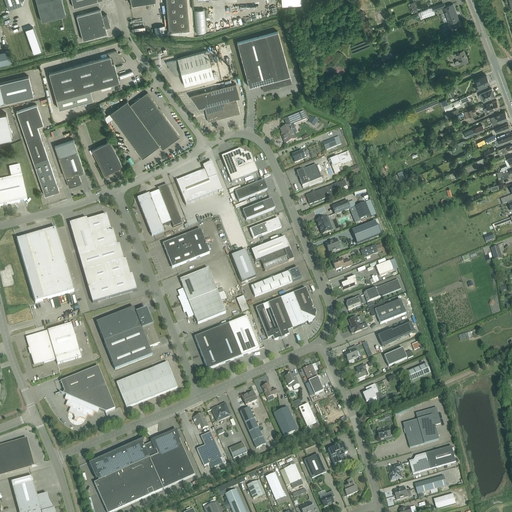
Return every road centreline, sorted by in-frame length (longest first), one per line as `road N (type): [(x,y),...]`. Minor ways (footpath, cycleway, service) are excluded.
road 1 (unclassified): [(322,342),(331,324),(328,297),(270,155),(258,138),(237,134),(205,146)]
road 2 (unknown): [(62,208),(94,305),(215,262),(230,282)]
road 3 (unclassified): [(197,398),(116,189)]
road 4 (unclassified): [(205,146),(130,43),(117,0)]
road 5 (unclassified): [(378,500),(322,342)]
road 6 (unclassified): [(53,459),(197,398)]
road 7 (unclassified): [(197,398),(322,342)]
road 8 (unclassified): [(0,225),(116,189)]
